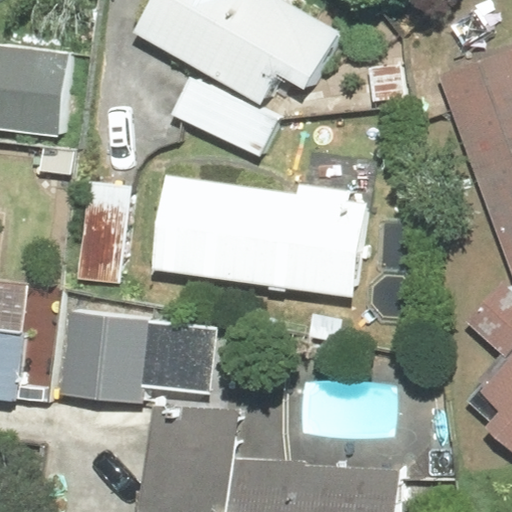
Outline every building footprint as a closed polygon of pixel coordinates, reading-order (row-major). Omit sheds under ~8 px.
[(168,0),(152,29),(280,101),(298,69),(326,85),(359,28),(308,0),(168,0)] [(0,39),(0,124),(72,134),(83,50),(0,39)] [(511,50),(451,73),(511,234),(511,284),(482,318),(511,344),(511,368),(496,388),(511,401),(511,416),(506,424),(511,429),(511,50)] [(294,116),(204,74),(186,112),(276,154),(294,116)] [(314,190),(184,173),(171,267),(371,293),(383,201),(363,198),(365,188),(315,182),(314,190)] [(142,183),(103,177),(89,277),(128,283),(142,183)] [(7,220),(0,219),(0,379),(30,383),(42,274),(2,270),(7,220)] [(231,325),(82,310),(73,391),(157,400),(158,383),(224,390),(231,325)] [(254,407),(168,404),(163,511),(412,511),(414,467),(322,463),(322,459),(252,456),(254,407)]
